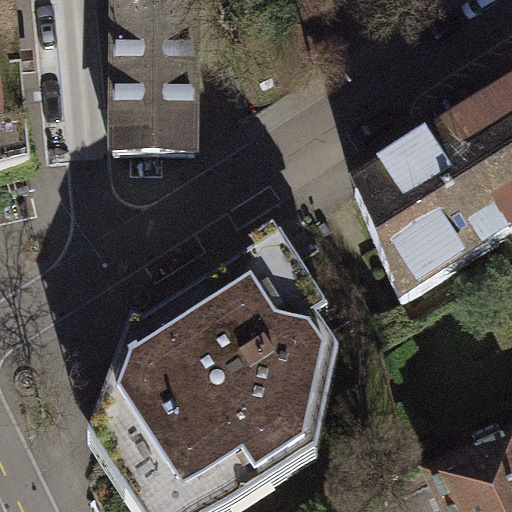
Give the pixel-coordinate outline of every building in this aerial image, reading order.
[(0,0),(0,180),(29,174),(11,0),(0,0)] [(114,8),(117,152),(200,150),(197,6),(114,8)] [(507,238),(511,234),(511,93),(443,138),(507,238)] [(400,309),(507,238),(443,138),(354,197),(400,309)] [(102,446),(141,511),(213,511),(304,454),(329,344),(298,301),(309,288),(278,247),(142,331),(102,446)] [(511,511),(511,443),(426,482),(439,511),(511,511)]
